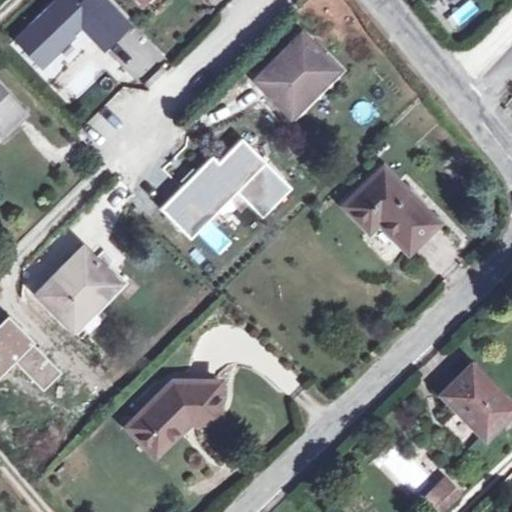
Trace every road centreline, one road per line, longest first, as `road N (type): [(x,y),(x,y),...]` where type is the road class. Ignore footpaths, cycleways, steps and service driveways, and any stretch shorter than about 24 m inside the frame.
road 1 (residential): [(239,511),(511,250)]
road 2 (residential): [(123,134),(256,0)]
road 3 (residential): [(468,103),(384,0)]
